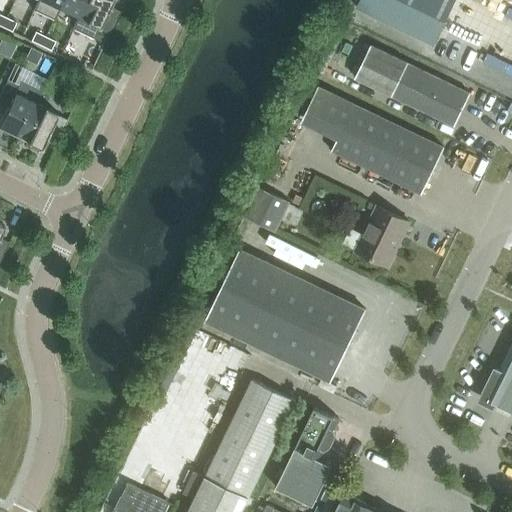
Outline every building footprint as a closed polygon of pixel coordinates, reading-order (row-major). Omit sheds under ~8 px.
[(63,0),(39,0),(34,10),(54,19),(63,0)] [(87,0),(63,0),(54,19),(55,20),(60,9),(78,18),(73,28),(74,29),(87,0)] [(87,0),(74,29),(105,44),(120,11),(109,6),(112,0),(87,0)] [(360,0),(357,7),(434,44),(455,0),(360,0)] [(12,32),(17,22),(7,18),(3,27),(12,32)] [(46,36),(36,32),(32,41),(41,46),(46,36)] [(0,34),(0,48),(10,53),(15,41),(0,34)] [(56,41),(46,36),(41,46),(51,50),(56,41)] [(372,46),(356,78),(391,95),(455,125),(470,93),(372,46)] [(0,94),(0,103),(7,107),(0,122),(0,128),(11,134),(12,133),(20,137),(42,91),(21,81),(19,85),(7,79),(0,94)] [(42,91),(20,137),(28,140),(27,142),(41,148),(46,136),(57,141),(68,120),(57,115),(58,112),(37,102),(42,91)] [(338,138),(332,150),(422,194),(444,147),(354,104),(338,138)] [(469,150),(462,170),(478,175),(484,155),(469,150)] [(275,233),(281,223),(291,202),(259,186),(243,218),(275,233)] [(356,251),(387,266),(409,221),(378,206),(356,251)] [(0,261),(9,242),(0,237),(0,233),(4,225),(0,222),(0,261)] [(353,245),(360,229),(347,224),(341,241),(353,245)] [(205,320),(331,381),(366,309),(240,249),(205,320)] [(495,366),(478,401),(494,409),(496,404),(511,411),(511,344),(500,369),(495,366)] [(253,379),(206,476),(249,497),(296,400),(253,379)] [(339,418),(315,407),(276,487),(313,505),(332,465),(320,459),(325,448),(328,447),(331,444),(334,437),(335,434),(334,430),(339,418)] [(138,433),(130,450),(139,455),(148,438),(138,433)] [(241,511),(249,497),(206,476),(188,511),(241,511)] [(166,511),(171,503),(128,482),(113,511),(166,511)] [(383,511),(344,493),(334,511),(383,511)]
